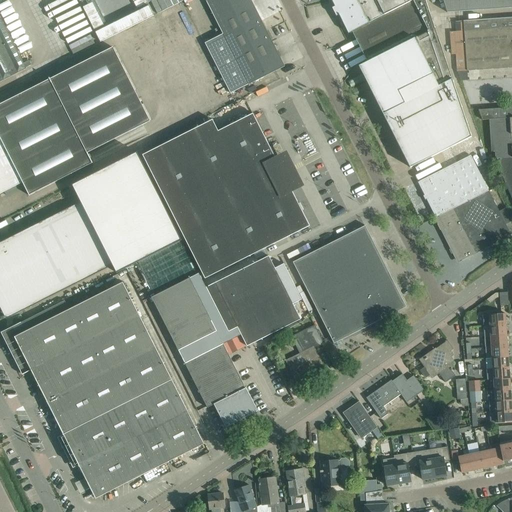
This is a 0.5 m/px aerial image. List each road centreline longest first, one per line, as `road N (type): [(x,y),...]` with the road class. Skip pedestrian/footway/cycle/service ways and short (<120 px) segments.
road 1 (tertiary): [(148,511),(444,310)]
road 2 (unclassified): [(444,310),(287,0)]
road 3 (unclassified): [(54,511),(0,403)]
